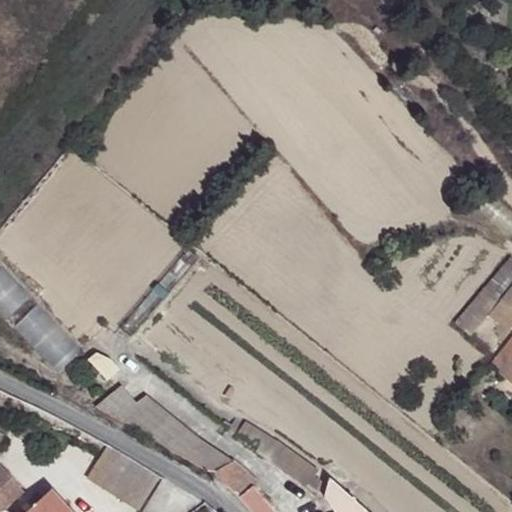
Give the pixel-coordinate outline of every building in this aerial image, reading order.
[(511,261),(507,257),(507,258),(469,304),(485,317),(497,301),(511,283),(511,261)] [(0,314),(55,371),(79,348),(0,266),(0,314)] [(511,283),(497,301),(511,312),(511,283)] [(511,312),(497,301),(485,317),(504,333),(511,323),(511,312)] [(485,317),(469,304),(458,316),(450,325),(465,338),(470,332),(485,317)] [(486,362),(504,376),(505,374),(511,365),(511,330),(490,356),(486,362)] [(107,381),(119,370),(111,361),(96,353),(88,360),(107,381)] [(202,472),(217,472),(232,462),(145,398),(136,404),(120,386),(93,408),(114,420),(202,472)] [(249,455),(264,457),(277,440),(245,421),(231,443),(249,455)] [(305,487),(313,476),(318,470),(277,440),(264,457),(284,471),(305,487)] [(143,511),(167,479),(111,446),(88,482),(132,511),(143,511)] [(217,472),(230,486),(237,498),(251,488),(257,483),(232,462),(217,472)] [(0,464),(0,511),(23,491),(0,464)] [(305,487),(317,497),(322,483),(313,476),(305,487)] [(367,511),(335,477),(326,495),(333,504),(341,511),(367,511)] [(249,511),(270,511),(251,488),(237,498),(249,511)] [(71,511),(51,489),(42,496),(37,491),(27,501),(31,507),(25,511),(71,511)]
